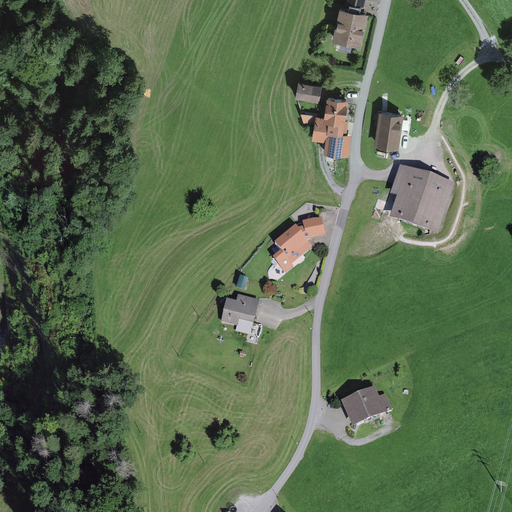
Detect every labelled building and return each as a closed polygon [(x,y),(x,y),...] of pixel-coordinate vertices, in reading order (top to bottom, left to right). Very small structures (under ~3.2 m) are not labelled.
[(367,0),(346,0),(345,5),(366,8),(367,0)] [(366,14),(336,8),(329,41),(359,47),(366,14)] [(319,87),(294,82),(291,98),(316,103),(319,87)] [(327,88),(326,96),(335,97),(336,89),(327,88)] [(305,127),(310,128),(309,141),(322,143),(321,154),(349,158),(352,136),(342,134),(347,102),(323,98),(320,117),(299,114),(305,127)] [(402,116),(377,112),(372,147),(396,151),(402,116)] [(456,186),(398,168),(389,197),(396,199),(389,223),(439,239),(456,186)] [(279,254),(272,259),(285,276),(295,268),(292,265),(313,248),(309,242),(328,238),(323,219),(302,224),(302,233),(297,227),(272,246),(279,254)] [(235,305),(224,302),(219,325),(252,332),(253,325),(258,302),(236,297),(235,305)] [(263,327),(253,325),(252,332),(250,338),(261,340),(263,327)] [(374,387),(338,402),(350,431),(394,412),(387,397),(380,400),(374,387)]
